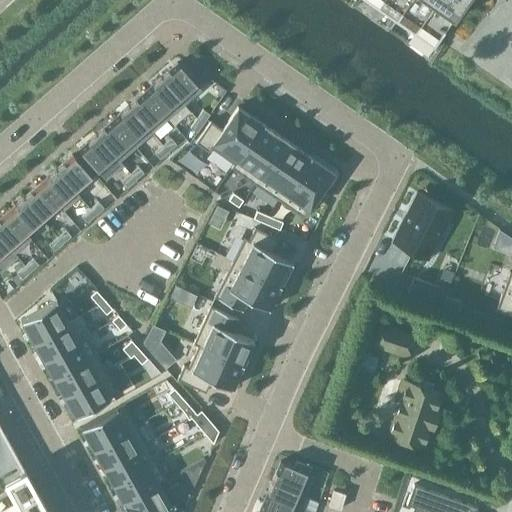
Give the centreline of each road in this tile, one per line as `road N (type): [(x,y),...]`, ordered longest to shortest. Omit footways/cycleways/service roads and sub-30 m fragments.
road 1 (residential): [(0,149),(150,19),(186,11),(395,155)]
road 2 (residential): [(395,155),(231,511)]
road 3 (residential): [(91,511),(0,355)]
